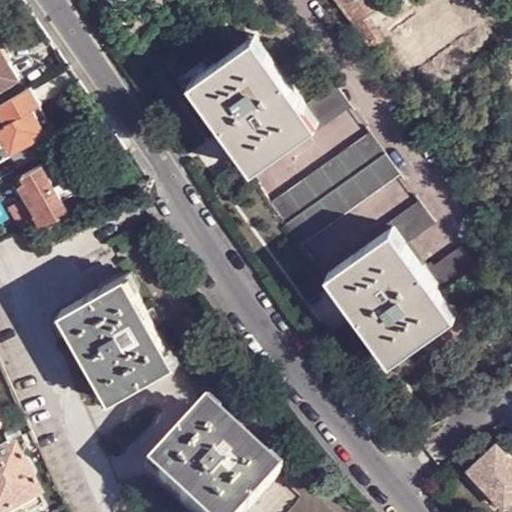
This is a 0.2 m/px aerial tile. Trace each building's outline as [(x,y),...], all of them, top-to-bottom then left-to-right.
[(381,0),(336,0),(372,45),(381,38),(368,18),(385,5),(381,0)] [(321,125),(307,106),(259,38),(193,84),(249,164),(256,172),(321,125)] [(11,60),(0,44),(0,42),(0,90),(21,77),(11,60)] [(7,43),(0,44),(11,60),(14,54),(7,43)] [(336,85),(307,106),(321,125),(323,128),(352,106),(336,85)] [(42,103),(33,86),(0,106),(0,110),(7,124),(1,128),(14,152),(48,132),(34,108),(42,103)] [(323,128),(321,125),(256,172),(259,176),(323,128)] [(288,228),(387,156),(376,139),(276,213),(288,228)] [(400,173),(387,156),(288,228),(300,245),(400,173)] [(42,221),(71,210),(61,194),(54,180),(44,162),(24,173),(35,195),(11,208),(23,228),(42,221)] [(54,180),(61,194),(69,187),(63,177),(54,180)] [(421,203),(392,225),(395,228),(410,247),(413,245),(438,226),(421,203)] [(395,228),(392,225),(328,272),(331,276),(395,228)] [(395,228),(331,276),(339,286),(395,365),(460,318),(446,298),(410,247),(395,228)] [(429,269),(413,245),(410,247),(446,298),(452,292),(438,272),(432,266),(429,269)] [(464,250),(438,272),(452,292),(481,272),(464,250)] [(112,397),(178,359),(153,315),(128,271),(62,308),(112,397)] [(205,405),(146,470),(192,511),(245,511),(280,474),(242,439),(205,405)] [(509,510),(510,511),(511,511),(511,460),(500,448),(473,473),(509,511),(509,510)] [(0,511),(16,511),(42,498),(16,450),(0,458),(0,511)]
